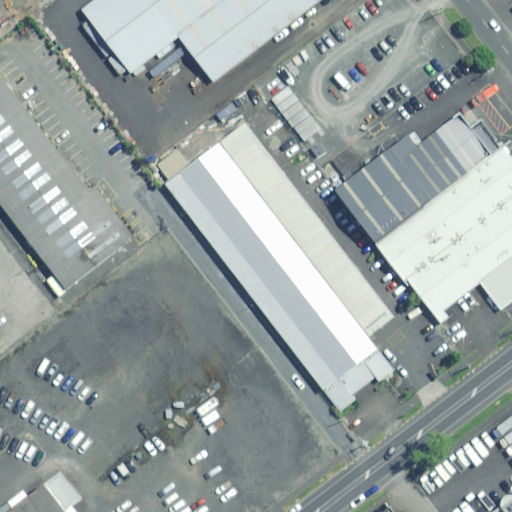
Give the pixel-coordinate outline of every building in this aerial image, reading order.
[(220,0),(88,0),(73,12),(123,76),(169,41),(220,0)] [(317,0),(220,0),(169,41),(205,87),(317,0)] [(314,128),(271,72),(251,87),(295,143),(314,128)] [(122,242),(0,86),(0,222),(55,294),(122,242)] [(248,105),(239,96),(228,106),(237,115),(248,105)] [(336,189),(379,244),(490,157),(456,114),(419,143),(410,131),(336,189)] [(387,324),(233,128),(157,187),(333,413),(385,372),(363,343),(387,324)] [(511,299),(511,158),(503,147),(379,244),(437,317),(481,283),(501,308),(511,299)] [(57,511),(36,484),(0,511),(57,511)]
